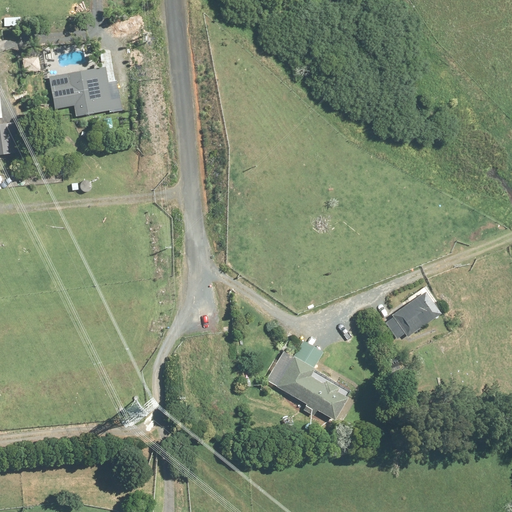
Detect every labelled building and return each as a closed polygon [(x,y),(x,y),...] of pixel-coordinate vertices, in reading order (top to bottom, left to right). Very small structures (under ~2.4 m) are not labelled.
[(135,31),(134,21),(121,22),(123,32),(135,31)] [(43,71),(42,55),(22,56),(22,72),(43,71)] [(76,117),(123,109),(117,78),(106,81),(104,67),(50,77),(56,109),(74,105),(76,117)] [(10,123),(0,124),(0,156),(27,153),(25,136),(11,137),(10,123)] [(442,314),(426,291),(392,315),(394,317),(386,322),(398,339),(405,334),(407,337),(442,314)] [(275,335),(267,329),(256,345),(263,350),(275,335)] [(302,410),(314,417),(318,410),(336,420),(357,385),(319,363),(325,352),(304,340),(295,356),(284,350),(266,380),(306,403),(302,410)]
